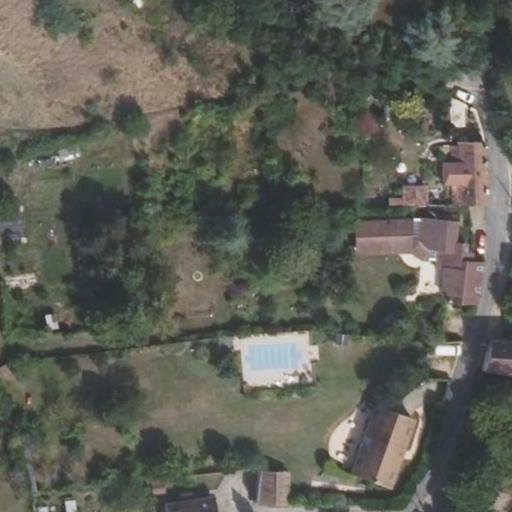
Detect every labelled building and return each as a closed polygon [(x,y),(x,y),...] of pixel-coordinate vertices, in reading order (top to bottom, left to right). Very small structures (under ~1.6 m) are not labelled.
[(468,125),(468,105),(453,99),(454,125),(468,125)] [(464,141),(462,203),(472,203),(489,202),(492,158),(490,142),(464,141)] [(463,258),(465,249),(465,239),(455,239),(456,219),(423,218),(423,219),(422,241),(428,250),(437,250),(436,262),(436,269),(444,269),(446,256),(463,258)] [(422,262),(436,262),(437,250),(428,250),(422,241),(423,219),(406,219),(359,221),(360,253),(415,251),(422,262)] [(470,249),(465,249),(463,258),(446,256),(444,269),(438,301),(479,302),(485,260),(470,259),(470,249)] [(511,341),(497,341),(489,365),(489,369),(511,372),(511,341)] [(354,472),(392,486),(402,460),(407,446),(417,418),(380,404),(354,472)] [(411,447),(407,446),(402,460),(406,461),(411,447)] [(286,474),(269,474),(267,503),(284,503),(286,474)] [(172,511),(221,511),(219,497),(171,505),(172,511)]
